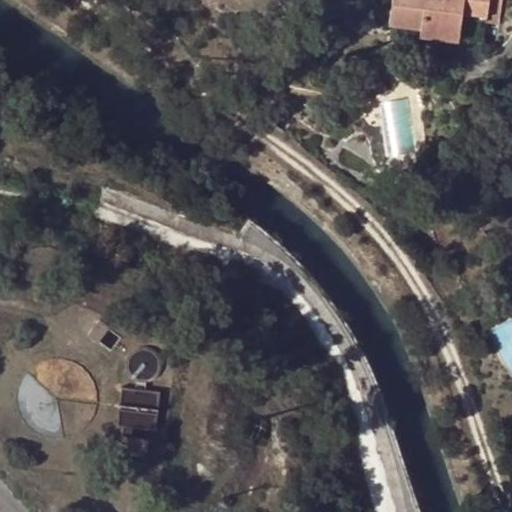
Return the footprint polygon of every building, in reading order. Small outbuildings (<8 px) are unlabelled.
[(372,0),(361,0),(351,4),(355,14),(375,6),(372,0)] [(392,0),(389,22),(421,26),(452,30),(455,11),(487,15),(486,21),(499,23),(501,0),(392,0)] [(419,34),(459,40),(463,18),(486,21),(487,15),(455,11),(452,30),(421,26),(419,34)] [(377,74),(366,81),(370,88),(381,82),(377,74)] [(370,88),(366,81),(353,89),(361,103),(384,87),(381,82),(370,88)] [(109,329),(95,319),(84,334),(99,344),(109,329)] [(162,396),(125,390),(119,428),(127,429),(123,453),(149,458),(152,442),(133,439),(135,429),(156,432),(162,396)]
